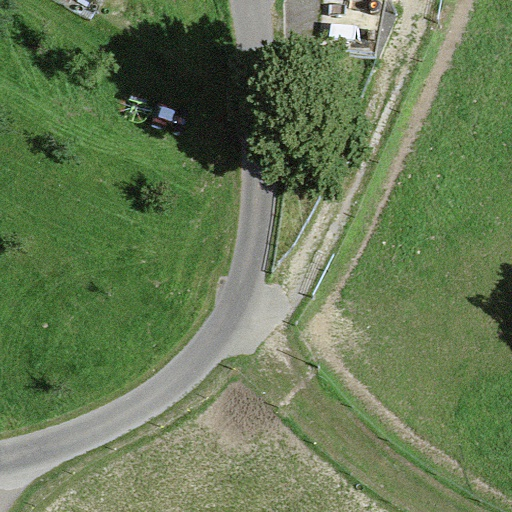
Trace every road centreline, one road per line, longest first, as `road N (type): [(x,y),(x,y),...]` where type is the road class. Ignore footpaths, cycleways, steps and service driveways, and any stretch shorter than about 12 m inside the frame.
road 1 (unclassified): [(250,0),(262,156),(257,234),(236,311),(163,390),(116,419),(0,461)]
road 2 (track): [(455,511),(310,393),(236,311)]
